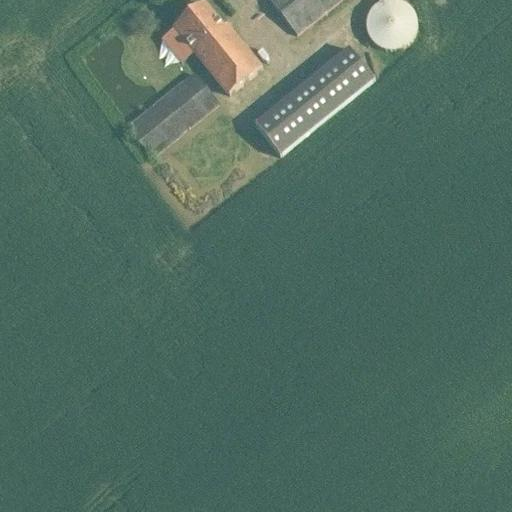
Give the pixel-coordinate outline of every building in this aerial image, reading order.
[(267,0),(297,37),(344,0),(267,0)] [(367,20),(366,26),(366,32),(368,39),(372,44),(376,49),(382,52),(388,54),(394,54),(401,53),(406,50),(411,46),(415,40),(417,34),(418,28),(417,22),(415,16),(411,10),(406,6),(400,3),(394,2),(392,2),(386,3),(380,5),(374,9),(370,14),(367,20)] [(263,71),(227,27),(224,30),(204,5),(174,29),(230,97),(263,71)] [(350,51),(255,127),(280,159),(375,83),(350,51)] [(195,77),(129,131),(153,160),(219,106),(195,77)]
